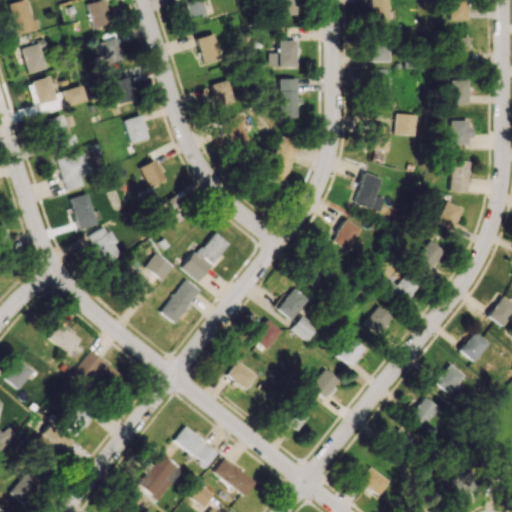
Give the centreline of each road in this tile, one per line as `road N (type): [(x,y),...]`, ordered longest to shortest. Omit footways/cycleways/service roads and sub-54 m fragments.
road 1 (residential): [(0,111),(30,211),(62,279),(342,511)]
road 2 (residential): [(282,245),(68,511)]
road 3 (residential): [(504,0),(504,209),(458,294)]
road 4 (residential): [(142,0),(192,150),(215,185),(282,245)]
road 5 (residential): [(458,294),(285,511)]
road 6 (residential): [(335,0),(327,168),(282,245)]
